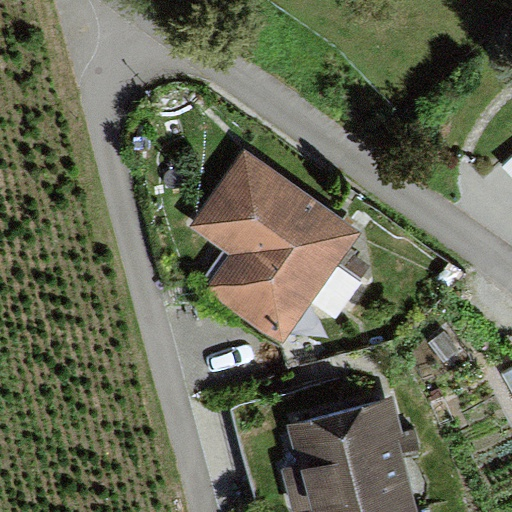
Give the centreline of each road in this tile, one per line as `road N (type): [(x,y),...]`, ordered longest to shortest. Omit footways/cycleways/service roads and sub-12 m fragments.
road 1 (residential): [(115,0),(103,39),(104,93),(208,511)]
road 2 (residential): [(131,0),(511,268)]
